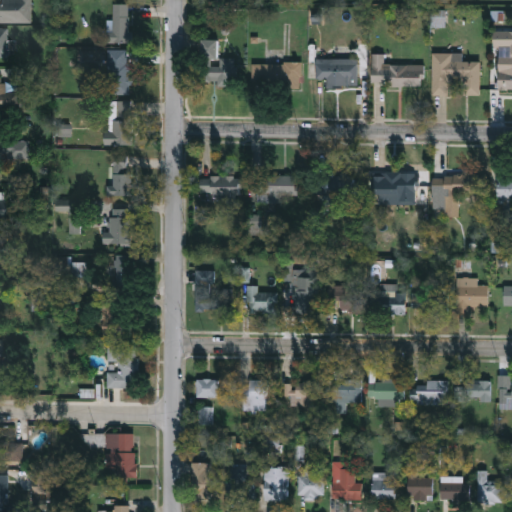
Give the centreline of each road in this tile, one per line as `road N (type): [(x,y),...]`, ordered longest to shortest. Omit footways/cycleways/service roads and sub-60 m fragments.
road 1 (residential): [(166,0),(166,511)]
road 2 (residential): [(166,345),(511,347)]
road 3 (residential): [(167,130),(511,132)]
road 4 (residential): [(0,409),(166,409)]
